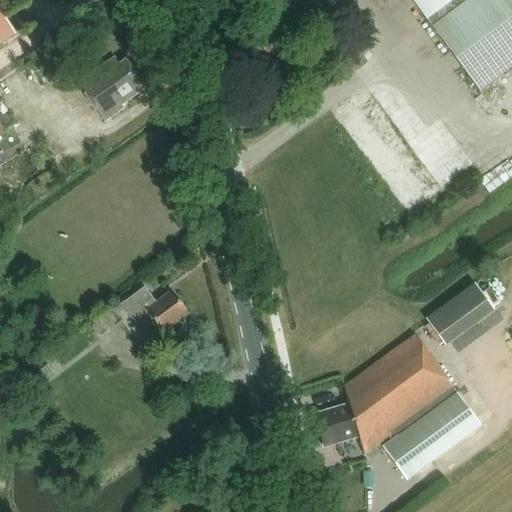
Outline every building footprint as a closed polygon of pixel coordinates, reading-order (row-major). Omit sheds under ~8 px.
[(268,21),(263,23),(263,22),(228,37),(243,71),(278,55),(276,53),(287,45),(312,27),(292,0),(281,0),(263,13),(268,21)] [(316,0),(295,0),(311,23),(326,13),(316,0)] [(511,0),(410,0),(479,93),(511,68),(511,0)] [(0,44),(14,36),(0,13),(0,44)] [(43,86),(103,48),(97,37),(83,46),(73,31),(48,47),(50,51),(29,64),(43,86)] [(145,89),(126,61),(119,66),(115,59),(78,85),(104,122),(123,109),(120,106),(145,89)] [(474,285),(425,321),(445,348),(494,312),(474,285)] [(172,292),(156,304),(145,288),(122,305),(141,332),(154,322),(163,335),(189,315),(172,292)] [(100,339),(108,333),(99,322),(91,328),(100,339)] [(349,406),(314,417),(323,448),(359,438),(364,456),(453,390),(415,336),(344,388),(349,406)] [(52,375),(40,357),(17,373),(29,390),(52,375)] [(457,395),(381,449),(405,482),(480,428),(457,395)]
